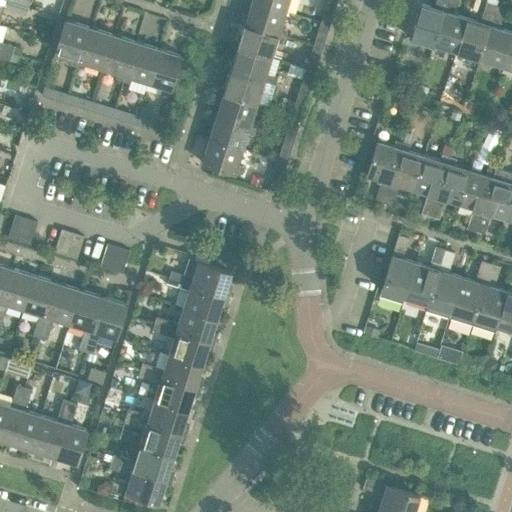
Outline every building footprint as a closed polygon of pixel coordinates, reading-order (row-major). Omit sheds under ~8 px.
[(0,0),(0,16),(3,7),(24,14),(26,7),(3,0),(0,0)] [(285,11),(288,0),(251,0),(251,1),(285,11)] [(433,44),(446,0),(436,0),(434,7),(420,3),(409,36),(433,44)] [(456,51),(466,17),(453,13),(457,0),(446,0),(433,44),(456,51)] [(280,26),(285,11),(251,1),(244,24),(284,36),(286,28),(280,26)] [(479,58),(495,5),(486,2),(480,21),(466,17),(456,51),(479,58)] [(502,65),(511,32),(499,27),(505,8),(495,5),(479,58),(502,65)] [(330,25),(334,9),(325,6),(320,22),(330,25)] [(76,66),(88,26),(65,19),(55,53),(71,58),(69,64),(76,66)] [(325,40),(330,25),(320,22),(316,37),(325,40)] [(282,43),(284,36),(244,24),(237,46),(271,56),(276,41),(282,43)] [(100,67),(111,33),(88,26),(76,66),(84,69),(85,63),(100,67)] [(511,68),(511,31),(511,32),(502,65),(511,68)] [(122,80),(134,40),(111,33),(100,67),(117,73),(115,78),(122,80)] [(146,82),(157,47),(134,40),(122,80),(129,83),(131,77),(146,82)] [(0,41),(0,49),(12,53),(14,46),(0,41)] [(223,92),(257,102),(269,106),(278,76),(266,72),(271,56),(237,46),(223,92)] [(169,95),(181,55),(157,47),(146,82),(163,87),(161,93),(169,95)] [(0,56),(9,60),(12,53),(0,49),(0,56)] [(315,71),(320,55),(311,53),(306,68),(315,71)] [(310,86),(315,71),(306,68),(301,83),(310,86)] [(58,100),(60,91),(44,86),(42,95),(58,100)] [(252,118),(257,102),(223,92),(216,115),(255,127),(258,120),(252,118)] [(88,109),(91,100),(76,96),(73,105),(88,109)] [(301,117),(306,101),(297,98),(292,114),(301,117)] [(104,114),(106,105),(91,100),(88,109),(104,114)] [(134,124),(137,115),(122,110),(119,119),(134,124)] [(296,132),(301,117),(292,114),(287,129),(296,132)] [(149,128),(152,119),(137,115),(134,124),(149,128)] [(242,148),(247,132),(253,134),(255,127),(216,115),(209,138),(242,148)] [(237,164),(242,148),(209,138),(201,162),(241,174),(243,166),(237,164)] [(383,201),(402,142),(395,139),(393,146),(377,140),(366,174),(381,179),(375,199),(383,201)] [(413,188),(423,155),(408,150),(410,144),(402,142),(383,201),(393,204),(399,184),(413,188)] [(286,162),(291,147),(282,144),(277,159),(286,162)] [(429,216),(448,156),(441,154),(439,160),(423,155),(413,188),(427,193),(421,213),(429,216)] [(459,203),(469,169),(453,164),(455,158),(448,156),(429,216),(438,218),(445,198),(459,203)] [(282,178),(286,162),(277,159),(273,175),(282,178)] [(511,171),(496,166),(476,230),(484,233),(490,213),(505,217),(511,194),(511,171)] [(475,230),(493,170),(487,168),(485,174),(469,169),(459,203),(473,207),(467,227),(475,230)] [(26,217),(15,214),(8,236),(19,240),(26,217)] [(37,221),(26,217),(19,240),(30,243),(37,221)] [(73,232),(61,228),(54,251),(66,255),(73,232)] [(84,235),(73,232),(66,255),(77,258),(84,235)] [(402,303),(415,261),(402,257),(408,237),(398,234),(379,295),(402,303)] [(111,269),(118,246),(107,242),(100,265),(111,269)] [(129,249),(118,246),(111,269),(122,272),(129,249)] [(428,302),(444,248),(435,246),(429,266),(415,261),(402,303),(403,303),(405,295),(428,302)] [(449,317),(461,276),(448,271),(454,251),(444,248),(428,302),(426,310),(449,317)] [(227,285),(232,270),(189,257),(184,274),(171,270),(168,277),(230,296),(232,287),(227,285)] [(471,324),(490,263),(481,260),(475,280),(461,276),(449,317),(471,324)] [(0,301),(11,267),(0,263),(0,301)] [(497,324),(507,290),(494,286),(500,266),(490,263),(471,324),(495,331),(497,324)] [(24,309),(35,274),(11,267),(0,301),(0,323),(0,324),(7,303),(24,309)] [(40,336),(57,281),(35,274),(24,309),(39,313),(33,334),(40,336)] [(227,305),(230,296),(168,277),(166,284),(187,290),(182,307),(217,317),(221,303),(227,305)] [(69,323),(80,288),(57,281),(40,336),(47,338),(53,318),(69,323)] [(86,351),(103,295),(80,288),(69,323),(85,328),(79,348),(86,351)] [(511,328),(511,291),(507,290),(497,324),(511,328)] [(116,337),(126,303),(127,303),(103,295),(86,351),(93,353),(99,332),(116,337)] [(213,331),(217,317),(182,307),(178,322),(157,316),(154,323),(215,342),(218,333),(213,331)] [(213,350),(215,342),(154,323),(152,330),(173,336),(168,353),(202,364),(207,349),(213,350)] [(198,377),(202,364),(168,353),(163,368),(142,362),(140,370),(201,388),(204,379),(198,377)] [(198,397),(201,388),(140,370),(138,376),(159,382),(154,399),(188,410),(193,395),(198,397)] [(0,439),(8,442),(25,386),(17,384),(11,405),(0,401),(0,439)] [(30,449),(41,414),(25,409),(31,388),(25,386),(8,442),(30,449)] [(53,456),(70,400),(63,398),(57,419),(41,414),(30,449),(53,456)] [(184,423),(188,410),(154,399),(149,414),(128,408),(125,416),(187,434),(189,425),(184,423)] [(77,463),(88,429),(71,423),(77,403),(70,400),(53,456),(77,463)] [(174,455),(178,441),(184,443),(187,434),(125,416),(123,422),(144,428),(139,445),(174,455)] [(170,469),(174,455),(139,445),(135,460),(114,454),(111,461),(172,480),(175,471),(170,469)] [(170,488),(172,480),(111,461),(109,468),(130,474),(125,491),(159,502),(164,487),(170,488)] [(391,511),(414,511),(420,494),(365,477),(362,488),(382,494),(378,508),(391,511)]
